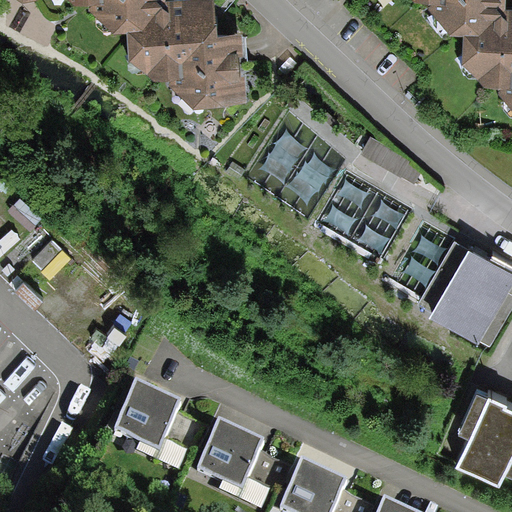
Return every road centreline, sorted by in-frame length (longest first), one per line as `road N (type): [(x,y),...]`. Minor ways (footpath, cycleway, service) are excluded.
road 1 (residential): [(265,0),(511,216)]
road 2 (residential): [(478,511),(186,375)]
